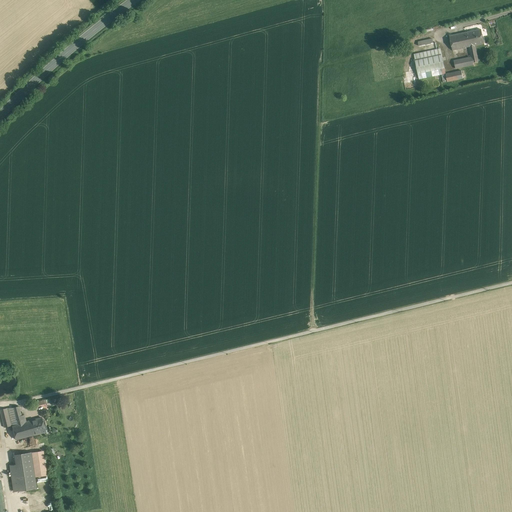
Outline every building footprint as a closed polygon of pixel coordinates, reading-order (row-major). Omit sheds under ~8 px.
[(473,31),(476,45),(484,43),(481,29),(473,31)] [(476,45),(473,31),(465,33),(468,47),(475,45),(476,45)] [(465,33),(450,36),(453,50),(467,47),(468,47),(465,33)] [(469,57),(454,61),(456,69),(474,65),(473,62),(478,61),(475,45),(468,47),(467,47),(469,57)] [(434,46),(422,49),(423,53),(424,59),(436,56),(434,46)] [(423,53),(414,55),(415,61),(424,59),(423,53)] [(424,59),(415,61),(419,79),(446,73),(442,55),(436,56),(424,59)] [(461,71),(446,74),(447,82),(466,77),(465,70),(461,71)] [(58,397),(51,402),(53,405),(61,401),(58,397)] [(19,406),(13,408),(17,424),(26,422),(24,415),(21,416),(19,406)] [(7,408),(0,409),(0,411),(4,428),(12,426),(8,409),(7,408)] [(12,426),(17,424),(13,408),(8,409),(12,426)] [(42,418),(30,421),(33,435),(46,432),(42,418)] [(17,424),(12,426),(16,440),(33,435),(30,421),(26,422),(17,424)] [(43,451),(30,453),(33,477),(47,475),(43,451)] [(30,453),(15,455),(16,465),(10,466),(14,491),(35,488),(33,477),(30,453)]
